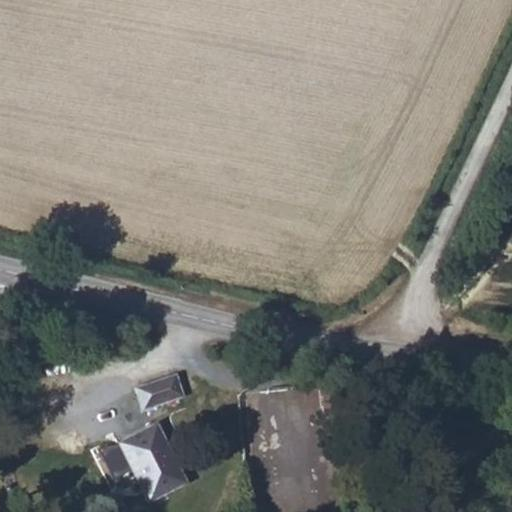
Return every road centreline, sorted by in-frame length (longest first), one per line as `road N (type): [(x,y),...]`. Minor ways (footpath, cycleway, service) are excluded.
road 1 (secondary): [(0,270),(329,351),(511,360)]
road 2 (track): [(393,356),(511,103)]
